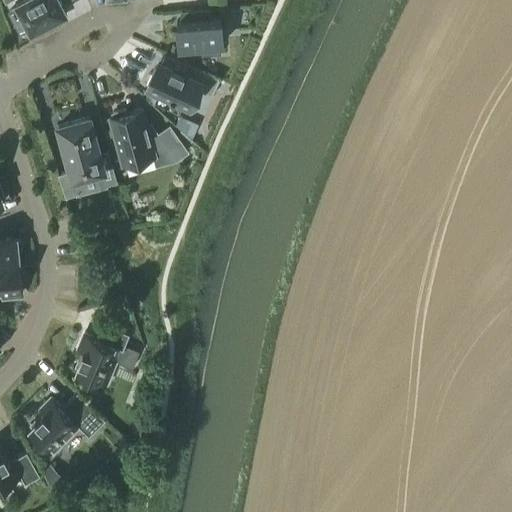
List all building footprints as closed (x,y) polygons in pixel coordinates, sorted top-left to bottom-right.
[(17,28),(26,24),(31,32),(34,30),(36,33),(50,26),(48,22),(66,13),(61,4),(69,0),(21,0),(16,3),(18,7),(9,12),(17,28)] [(210,9),(186,11),(187,20),(177,21),(179,47),(202,45),(203,54),(220,53),(219,44),(222,44),(220,18),(211,19),(210,9)] [(183,102),(186,104),(194,87),(211,95),(220,78),(166,53),(158,70),(155,68),(147,86),(170,96),(169,98),(173,100),(174,98),(183,102)] [(126,109),(113,113),(114,117),(110,118),(123,164),(153,155),(156,165),(176,160),(187,151),(169,126),(159,133),(157,134),(150,123),(146,124),(142,109),(127,113),(126,109)] [(58,126),(73,178),(101,171),(105,184),(115,181),(107,152),(99,154),(89,117),(58,126)] [(0,264),(19,262),(19,261),(18,261),(17,257),(21,257),(19,239),(15,240),(15,238),(0,239),(0,264)] [(0,288),(1,289),(2,294),(22,292),(19,262),(0,264),(0,288)] [(127,291),(116,295),(120,304),(131,301),(127,291)] [(78,360),(80,361),(76,371),(105,383),(115,360),(109,357),(114,346),(123,349),(129,333),(104,323),(98,337),(85,332),(78,348),(82,350),(78,360)] [(89,436),(105,419),(78,391),(62,407),(52,396),(40,409),(43,412),(35,419),(37,421),(29,429),(51,452),(78,425),(89,436)] [(115,445),(123,438),(114,429),(107,436),(115,445)] [(25,483),(40,475),(26,451),(9,461),(4,452),(2,453),(0,449),(0,486),(20,475),(25,483)] [(62,476),(50,463),(43,469),(52,486),(62,476)]
